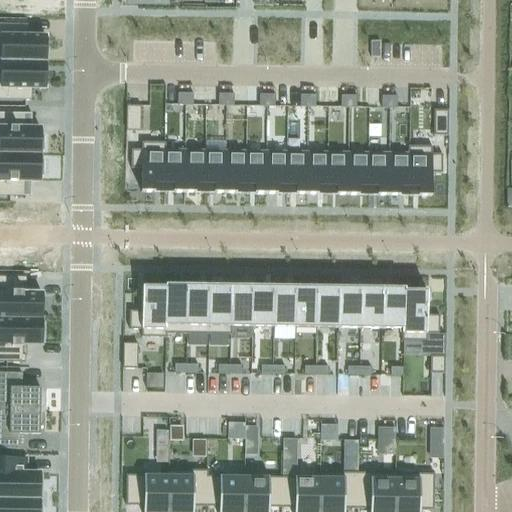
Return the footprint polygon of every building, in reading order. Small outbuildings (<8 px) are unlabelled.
[(0,25),(0,63),(44,64),(45,38),(27,38),(27,26),(0,25)] [(0,63),(0,101),(31,102),(31,90),(44,90),(44,64),(0,63)] [(125,107),(125,132),(139,133),(140,108),(125,107)] [(433,112),(433,137),(447,137),(448,112),(433,112)] [(0,155),(39,156),(39,152),(43,153),(43,135),(39,135),(40,130),(26,130),(26,115),(0,114),(0,155)] [(130,151),(130,170),(141,170),(140,194),(163,194),(163,151),(165,152),(165,144),(141,144),(141,151),(130,151)] [(409,155),(408,198),(430,198),(431,175),(441,175),(441,156),(431,156),(431,148),(407,148),(407,155),(409,155)] [(163,151),(163,194),(183,194),(184,152),(165,152),(163,151)] [(184,152),(183,194),(204,195),(204,152),(184,152)] [(204,152),(204,195),(224,195),(225,153),(204,152)] [(225,153),(224,195),(244,195),(245,153),(225,153)] [(245,153),(244,195),(265,196),(265,153),(245,153)] [(265,153),(265,196),(285,196),(286,153),(265,153)] [(286,153),(285,196),(306,196),(306,154),(286,153)] [(306,154),(306,196),(326,196),(327,154),(306,154)] [(327,154),(326,196),(346,197),(347,154),(327,154)] [(347,154),(346,197),(367,197),(367,155),(347,154)] [(0,196),(25,197),(25,182),(39,183),(39,178),(43,178),(43,160),(39,160),(39,156),(0,155),(0,196)] [(367,155),(367,197),(387,197),(388,155),(367,155)] [(388,155),(387,197),(408,198),(409,155),(407,155),(388,155)] [(0,320),(41,321),(41,318),(42,318),(42,317),(41,317),(41,308),(42,308),(42,307),(41,307),(41,295),(23,295),(23,285),(25,286),(26,278),(0,277),(0,320)] [(141,331),(141,339),(166,339),(166,335),(165,335),(165,287),(164,287),(164,289),(141,289),(141,312),(129,312),(128,331),(141,331)] [(165,335),(166,335),(186,335),(187,287),(165,287),(165,335)] [(187,287),(186,335),(208,336),(208,288),(187,287)] [(208,288),(208,336),(230,336),(231,328),(230,328),(230,288),(208,288)] [(230,328),(231,328),(251,329),(252,288),(230,288),(230,328)] [(252,288),(251,329),(273,329),(273,288),(252,288)] [(273,288),(273,329),(294,329),(295,289),(273,288)] [(295,289),(294,329),(316,330),(316,289),(295,289)] [(316,289),(316,330),(337,330),(338,289),(316,289)] [(338,289),(337,330),(359,330),(360,290),(338,289)] [(360,290),(359,330),(381,331),(381,290),(360,290)] [(381,290),(381,331),(402,331),(403,290),(381,290)] [(404,290),(403,290),(402,331),(401,331),(401,342),(426,343),(426,335),(439,335),(439,317),(426,316),(427,293),(404,293),(404,290)] [(0,363),(25,363),(25,356),(22,356),(22,347),(41,347),(41,335),(42,335),(42,334),(40,334),(41,325),(42,325),(42,324),(41,324),(41,321),(0,320),(0,363)] [(122,345),(122,370),(136,371),(136,345),(122,345)] [(430,357),(429,375),(444,375),(444,357),(430,357)] [(174,366),(174,374),(186,374),(186,366),(174,366)] [(186,366),(186,374),(197,374),(197,366),(186,366)] [(217,366),(217,374),(229,375),(229,367),(217,366)] [(229,367),(229,375),(241,375),(241,367),(229,367)] [(260,367),(260,375),(272,375),(272,367),(260,367)] [(272,367),(272,375),(284,375),(284,367),(272,367)] [(304,368),(303,376),(315,376),(315,368),(304,368)] [(315,368),(315,376),(327,376),(327,368),(315,368)] [(347,368),(347,376),(358,377),(358,369),(347,368)] [(358,369),(358,377),(370,377),(370,369),(358,369)] [(390,369),(390,377),(402,377),(402,369),(390,369)] [(0,374),(0,412),(39,413),(40,390),(21,390),(21,375),(0,374)] [(0,450),(20,451),(20,436),(39,436),(39,413),(0,412),(0,450)] [(0,460),(0,500),(38,501),(39,475),(25,475),(25,461),(0,460)] [(168,477),(167,511),(192,511),(193,508),(205,508),(206,477),(207,477),(207,472),(167,471),(167,477),(168,477)] [(319,479),(318,511),(343,511),(344,510),(356,510),(357,474),(318,473),(318,479),(319,479)] [(357,474),(356,510),(369,510),(368,511),(393,511),(394,474),(357,474)] [(394,474),(393,511),(419,511),(433,511),(433,475),(394,474)] [(125,476),(125,507),(143,507),(142,511),(167,511),(168,477),(167,477),(125,476)] [(206,477),(205,508),(218,508),(217,511),(243,511),(244,478),(207,477),(206,477)] [(244,478),(243,511),(268,511),(268,509),(281,509),(281,479),(244,478)] [(281,479),(281,509),(293,509),(293,511),(318,511),(319,479),(318,479),(281,479)] [(0,511),(37,511),(38,501),(0,500),(0,511)]
